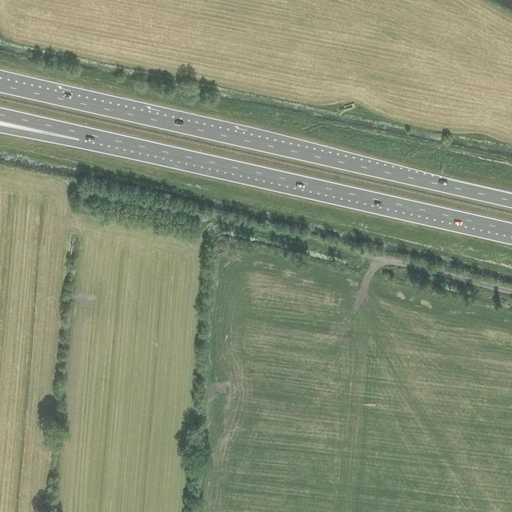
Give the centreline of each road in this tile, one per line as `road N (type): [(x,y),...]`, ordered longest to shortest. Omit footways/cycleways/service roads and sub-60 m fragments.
road 1 (trunk): [(511,202),(0,85)]
road 2 (trunk): [(78,133),(511,230)]
